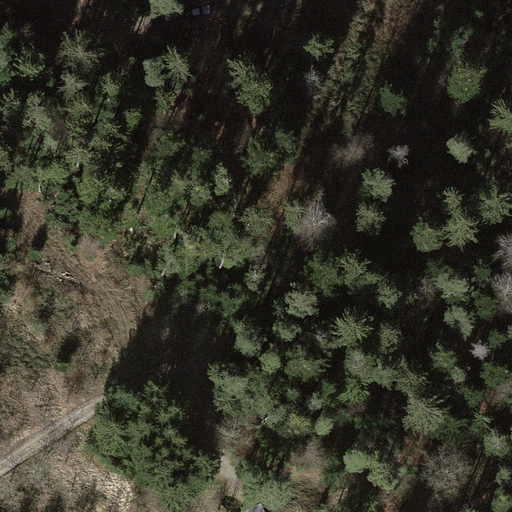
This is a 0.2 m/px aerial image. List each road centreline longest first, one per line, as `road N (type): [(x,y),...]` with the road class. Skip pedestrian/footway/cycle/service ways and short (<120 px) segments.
road 1 (track): [(0,469),(98,399),(178,377),(240,487)]
road 2 (track): [(294,0),(85,44),(0,75)]
